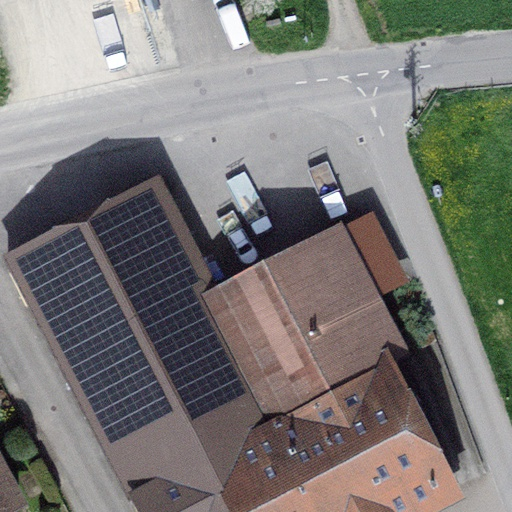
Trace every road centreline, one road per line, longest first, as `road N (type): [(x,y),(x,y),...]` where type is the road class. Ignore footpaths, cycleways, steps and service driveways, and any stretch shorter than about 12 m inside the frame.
road 1 (residential): [(366,73),(511,447)]
road 2 (tertiary): [(366,73),(0,144)]
road 3 (tertiary): [(511,59),(366,73)]
